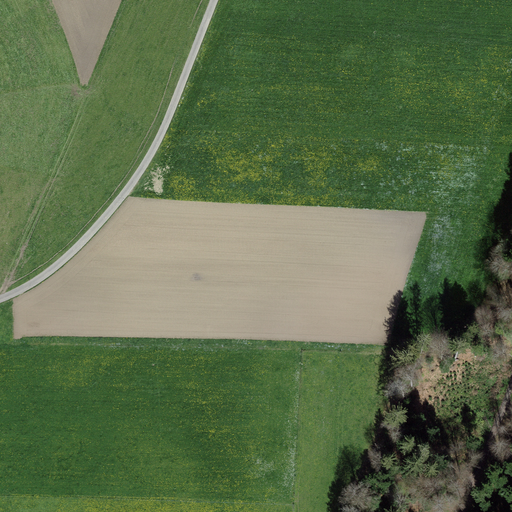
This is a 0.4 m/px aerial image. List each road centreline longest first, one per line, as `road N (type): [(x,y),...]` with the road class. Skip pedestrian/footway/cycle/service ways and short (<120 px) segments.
road 1 (unclassified): [(0,298),(58,264),(123,194),(168,120),(215,0)]
road 2 (track): [(511,373),(458,511)]
